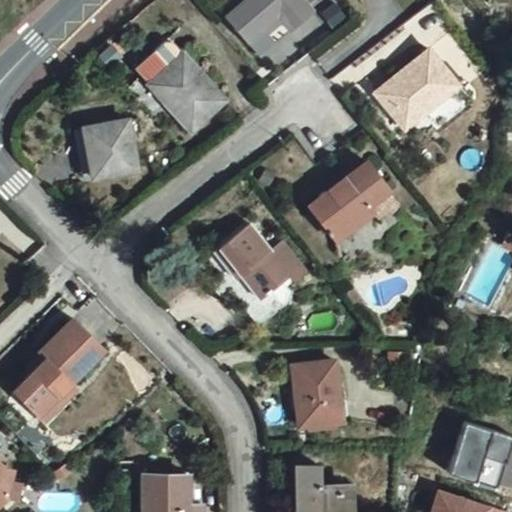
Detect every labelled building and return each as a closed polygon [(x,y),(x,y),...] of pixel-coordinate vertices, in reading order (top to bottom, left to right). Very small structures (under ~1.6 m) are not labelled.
[(306,25),(331,4),(347,24),(370,6),(364,0),(250,0),(244,6),(267,33),(294,10),(306,25)] [(208,119),(237,89),(193,45),(178,31),(163,46),(177,61),(166,72),(208,119)] [(442,36),(406,66),(412,73),(427,92),(434,101),(471,72),(442,36)] [(104,68),(120,58),(110,43),(95,53),(104,68)] [(427,92),(412,73),(401,81),(416,100),(427,92)] [(133,105),(92,116),(104,165),(144,156),(133,105)] [(382,151),(327,198),(357,233),(391,204),(386,198),(407,181),(382,151)] [(256,274),(263,268),(282,290),(293,281),(310,267),(291,243),(270,218),(234,247),(256,274)] [(303,234),(291,243),(310,267),(316,274),(328,264),(303,234)] [(0,280),(0,301),(14,287),(3,277),(0,280)] [(282,290),(268,302),(283,320),(308,299),(293,281),(282,290)] [(55,348),(21,383),(46,408),(113,340),(80,309),(49,341),(55,348)] [(354,359),(310,362),(312,424),(354,422),(354,359)] [(511,438),(511,436),(456,421),(444,473),(500,488),(511,438)] [(8,452),(0,444),(0,486),(2,484),(27,490),(30,471),(13,466),(5,457),(8,452)] [(298,485),(308,486),(307,511),(355,511),(355,484),(327,485),(328,464),(298,464),(298,485)] [(194,511),(195,480),(155,479),(154,511),(194,511)] [(482,511),(484,505),(434,489),(425,511),(482,511)]
